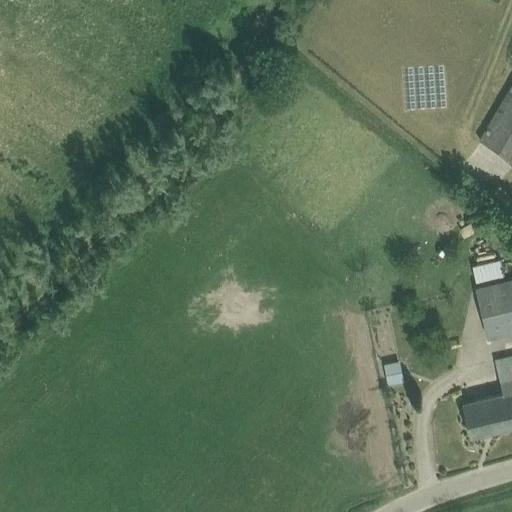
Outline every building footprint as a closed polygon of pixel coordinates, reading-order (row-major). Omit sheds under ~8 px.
[(511,83),(479,138),(511,156),(511,83)] [(478,279),(505,272),(501,256),(474,263),(478,279)] [(511,332),(511,277),(475,287),(488,338),(511,332)] [(463,401),(471,435),(511,425),(511,354),(496,359),(504,391),(463,401)] [(384,362),(388,382),(404,379),(400,359),(384,362)]
